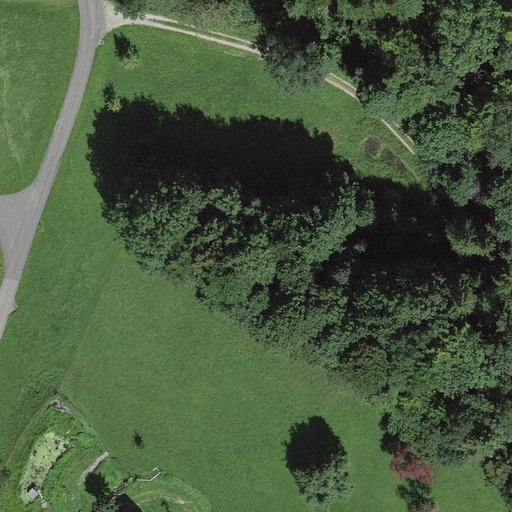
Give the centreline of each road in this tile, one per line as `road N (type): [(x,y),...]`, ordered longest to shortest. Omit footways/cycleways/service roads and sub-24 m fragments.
road 1 (track): [(91,10),(305,63),(372,102),(470,201),(511,222)]
road 2 (unclassified): [(0,307),(61,135),(89,37),(88,0)]
